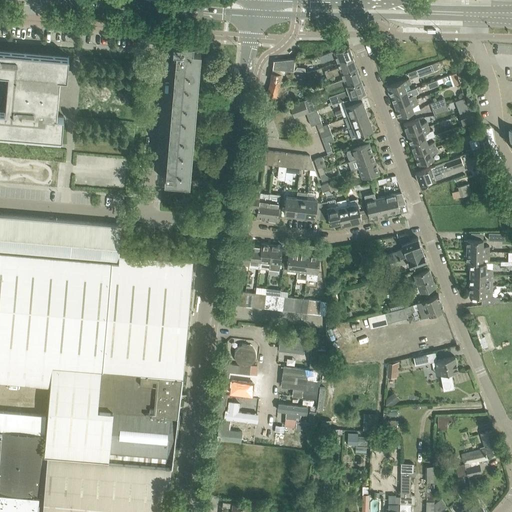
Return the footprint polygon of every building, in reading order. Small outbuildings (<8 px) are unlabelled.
[(164,173),(164,179),(189,182),(189,181),(200,49),(193,49),(193,42),(193,41),(173,39),(172,48),(176,48),(165,173),(164,173)] [(353,57),(348,45),(319,55),(321,62),(336,57),(337,60),(345,57),(346,59),(353,57)] [(0,131),(62,137),(63,116),(56,115),(60,77),(67,77),(69,56),(0,50),(0,131)] [(340,66),(324,72),(326,77),(342,72),(356,66),(353,57),(346,59),(345,57),(338,60),(340,66)] [(274,60),(272,68),(285,69),(293,70),(295,58),(279,59),(274,60)] [(416,69),(417,72),(418,75),(433,70),(431,63),(416,69)] [(347,85),(361,79),(356,66),(342,72),(344,78),(324,85),(327,92),(347,85)] [(451,74),(454,84),(460,82),(457,71),(451,74)] [(272,72),(271,80),(279,81),(280,73),(272,72)] [(387,86),(391,96),(406,90),(404,85),(411,83),(409,78),(387,86)] [(344,99),(360,93),(365,91),(361,79),(347,85),(349,90),(332,95),(329,97),(332,104),(337,102),(344,99)] [(437,79),(427,83),(428,88),(439,84),(437,79)] [(271,80),(270,83),(269,84),(267,94),(276,97),(280,81),(279,81),(271,80)] [(415,87),(406,90),(391,96),(395,106),(416,98),(414,95),(417,94),(415,87)] [(346,105),(340,108),(344,118),(350,116),(366,110),(360,93),(344,99),(346,105)] [(458,99),(456,99),(457,104),(466,101),(465,96),(458,99)] [(429,102),(432,108),(445,103),(443,97),(429,102)] [(416,98),(395,106),(398,116),(419,109),(416,98)] [(304,100),(290,105),(290,106),(294,117),(295,117),(306,113),(308,112),(304,100)] [(448,109),(445,103),(432,108),(434,114),(448,109)] [(312,111),(316,123),(318,127),(323,126),(321,122),(317,109),(312,111)] [(347,127),(353,125),(369,119),(366,110),(350,116),(344,118),(347,127)] [(311,125),(316,123),(312,111),(311,111),(308,112),(306,113),(311,125)] [(461,114),(464,124),(474,121),(470,111),(469,111),(461,114)] [(403,123),(407,134),(428,126),(426,120),(420,123),(418,118),(403,123)] [(369,119),(353,125),(347,127),(351,137),(357,135),(373,129),(369,119)] [(327,124),(323,126),(318,127),(321,137),(331,133),(327,124)] [(430,131),(428,126),(407,134),(410,144),(426,138),(435,135),(433,130),(430,131)] [(474,147),(468,149),(469,152),(475,149),(485,146),(479,130),(470,134),(474,147)] [(331,133),(321,137),(327,152),(332,150),(328,141),(333,140),(331,133)] [(428,143),(426,138),(410,144),(414,154),(436,146),(434,141),(428,143)] [(372,152),(369,142),(353,148),(348,149),(347,153),(349,158),(351,159),(372,152)] [(437,151),(436,146),(414,154),(418,164),(433,159),(431,153),(437,151)] [(485,146),(475,149),(479,159),(488,156),(485,146)] [(262,168),(263,163),(261,163),(262,150),(250,148),(249,156),(254,157),(254,162),(259,163),(258,168),(262,168)] [(275,151),(262,150),(261,163),(263,163),(273,164),(275,151)] [(275,151),(273,164),(280,165),(279,170),(285,171),(286,171),(287,166),(285,165),(287,152),(275,151)] [(351,159),(348,160),(352,170),(359,167),(376,162),(372,152),(351,159)] [(309,155),(305,154),(303,168),(315,169),(309,155)] [(10,156),(0,155),(0,180),(8,182),(10,156)] [(460,155),(415,171),(420,184),(441,176),(442,174),(442,172),(463,164),(460,155)] [(314,159),(318,171),(323,169),(322,167),(325,166),(322,156),(314,159)] [(379,172),(376,162),(359,167),(363,177),(379,172)] [(490,165),(482,168),(482,169),(485,177),(491,175),(493,174),(490,165)] [(330,187),(328,183),(328,181),(323,183),(320,184),(322,190),(330,187)] [(468,183),(457,186),(458,189),(460,196),(471,193),(468,183)] [(243,190),(242,196),(248,197),(247,209),(257,210),(259,192),(249,191),(243,190)] [(295,214),(305,216),(307,198),(308,192),(298,191),(297,197),(295,214)] [(256,217),(267,218),(270,193),(259,192),(257,210),(256,217)] [(405,204),(406,203),(402,192),(386,195),(390,213),(400,211),(398,204),(405,203),(405,204)] [(270,193),(267,218),(277,219),(279,202),(280,194),(270,193)] [(365,200),(369,218),(380,215),(376,197),(375,198),(374,193),(364,195),(365,200)] [(386,195),(376,197),(380,215),(390,213),(386,195)] [(284,213),(295,214),(297,197),(286,196),(284,213)] [(307,198),(305,216),(315,217),(319,217),(319,218),(321,202),(317,201),(317,199),(307,198)] [(347,200),(348,204),(352,222),(362,219),(357,202),(357,198),(347,200)] [(321,202),(319,218),(320,218),(320,217),(329,218),(330,224),(340,222),(341,224),(342,224),(339,206),(338,204),(337,204),(329,206),(328,200),(321,202)] [(348,204),(339,206),(342,224),(352,222),(348,204)] [(0,249),(118,260),(119,252),(121,224),(0,213),(0,249)] [(505,240),(505,233),(488,232),(488,240),(505,240)] [(408,233),(397,235),(399,243),(400,243),(410,240),(408,233)] [(418,237),(410,240),(400,243),(402,243),(403,248),(386,254),(389,260),(422,248),(418,237)] [(467,238),(466,250),(489,251),(489,246),(482,245),(482,239),(467,238)] [(251,244),(249,264),(248,267),(259,268),(259,267),(262,243),(261,243),(261,245),(251,244)] [(269,267),(270,262),(272,244),(262,243),(259,267),(269,268),(269,267)] [(238,263),(249,264),(251,244),(250,246),(240,245),(239,259),(238,263)] [(270,262),(269,267),(279,268),(282,245),(272,244),(270,262)] [(422,248),(389,260),(391,267),(408,260),(410,265),(426,260),(422,248)] [(0,379),(48,383),(50,364),(101,369),(182,375),(192,258),(119,252),(118,260),(0,249),(0,379)] [(466,250),(466,262),(470,262),(486,262),(488,262),(489,251),(466,250)] [(287,269),(297,270),(299,252),(289,251),(287,269)] [(307,278),(307,271),(309,253),(299,252),(297,270),(296,277),(307,278)] [(309,253),(307,271),(307,278),(317,279),(320,255),(309,253)] [(470,262),(470,273),(492,274),(492,267),(486,267),(486,262),(470,262)] [(420,292),(435,286),(429,268),(414,274),(415,279),(412,280),(414,284),(412,287),(414,290),(417,292),(420,291),(420,292)] [(469,284),(492,285),(492,274),(470,273),(469,284)] [(481,304),(496,302),(499,302),(500,296),(492,296),(492,285),(469,284),(469,296),(481,296),(481,304)] [(235,290),(233,304),(240,305),(242,291),(235,290)] [(273,294),(266,294),(264,307),(271,308),(273,294)] [(405,307),(384,311),(387,322),(407,317),(408,317),(406,312),(414,310),(419,308),(422,318),(444,309),(438,294),(412,304),(405,307)] [(303,298),(296,297),(294,311),(302,312),(303,298)] [(321,300),(314,299),(313,313),(326,315),(326,301),(321,300)] [(390,309),(403,306),(401,299),(388,302),(390,309)] [(307,343),(279,340),(278,346),(291,348),(290,355),(306,357),(307,343)] [(434,351),(412,355),(414,365),(434,361),(434,360),(435,360),(434,351)] [(435,366),(433,366),(435,374),(440,373),(443,390),(454,388),(451,371),(458,370),(455,356),(435,360),(434,360),(434,361),(435,366)] [(388,362),(387,376),(398,377),(399,360),(388,362)] [(250,373),(258,374),(259,364),(251,363),(250,373)] [(43,454),(48,454),(109,459),(113,410),(98,408),(101,369),(50,364),(48,383),(46,413),(43,454)] [(309,370),(280,366),(279,377),(307,381),(309,370)] [(182,377),(182,375),(101,369),(98,408),(113,410),(178,415),(178,414),(178,413),(180,395),(181,385),(182,377)] [(232,394),(261,394),(261,377),(232,376),(232,394)] [(317,398),(318,391),(312,390),(302,388),(301,396),(317,398)] [(385,398),(384,406),(391,406),(399,399),(393,391),(385,398)] [(225,410),(224,419),(259,423),(261,414),(239,411),(240,403),(229,401),(228,410),(225,410)] [(308,407),(279,403),(278,411),(307,414),(308,407)] [(0,511),(38,511),(39,511),(43,511),(48,454),(43,454),(46,413),(0,409),(0,511)] [(113,410),(109,459),(171,464),(178,415),(113,410)] [(365,412),(364,429),(376,430),(376,413),(365,412)] [(456,415),(438,416),(438,429),(448,429),(448,421),(456,421),(456,415)] [(313,430),(314,422),(296,420),(295,428),(313,430)] [(240,441),(242,431),(218,428),(217,438),(240,441)] [(486,455),(500,451),(494,429),(481,433),(482,435),(480,435),(481,438),(483,437),(486,447),(463,452),(465,462),(487,457),(486,455)] [(368,434),(349,434),(349,444),(356,445),(356,449),(367,450),(368,434)] [(166,511),(171,464),(109,459),(48,454),(43,511),(39,511),(166,511)] [(273,455),(273,467),(293,468),(293,456),(273,455)] [(401,503),(400,511),(410,511),(411,503),(415,503),(415,494),(411,494),(411,475),(416,475),(417,471),(414,471),(414,463),(401,462),(401,495),(401,502),(401,503)] [(468,473),(466,467),(465,462),(455,465),(457,476),(468,473)] [(479,464),(466,467),(468,473),(468,475),(481,472),(479,464)] [(369,511),(370,493),(363,493),(362,511),(369,511)] [(433,502),(433,511),(440,511),(443,508),(447,505),(441,497),(434,501),(433,502)] [(487,511),(477,498),(468,504),(473,511),(487,511)] [(425,500),(424,511),(433,511),(433,502),(434,500),(425,500)] [(253,511),(254,505),(223,501),(222,507),(232,508),(231,511),(253,511)] [(398,511),(399,503),(389,503),(389,510),(389,511),(398,511)]
